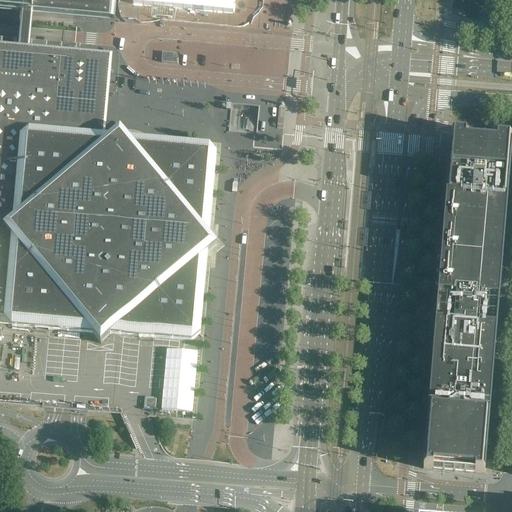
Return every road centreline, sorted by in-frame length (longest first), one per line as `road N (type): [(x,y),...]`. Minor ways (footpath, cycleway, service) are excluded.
road 1 (unclassified): [(306,45),(126,29),(127,51),(150,72),(302,86)]
road 2 (secondary): [(335,123),(309,436)]
road 3 (secondary): [(376,307),(404,239),(416,119),(435,96)]
road 4 (secondary): [(376,307),(397,91)]
road 5 (secondary): [(362,485),(376,307)]
road 6 (residential): [(507,497),(362,485)]
